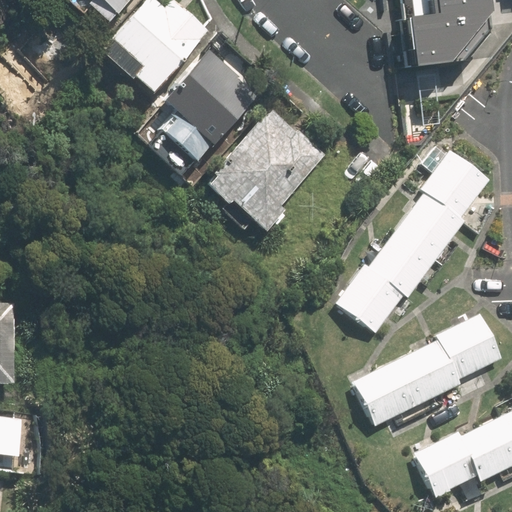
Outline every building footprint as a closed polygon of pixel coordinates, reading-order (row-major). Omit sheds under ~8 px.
[(81,12),(97,27),(123,0),(55,0),(75,19),(81,12)] [(127,80),(143,95),(205,34),(173,1),(162,12),(149,0),(140,0),(91,49),(124,83),(127,80)] [(477,32),(473,0),(413,0),(416,18),(389,22),(398,71),(450,64),(477,32)] [(137,146),(171,181),(254,99),(205,49),(154,99),(169,115),(137,146)] [(223,203),(257,234),(278,212),(272,207),(319,156),(266,107),(194,186),(218,208),(223,203)] [(485,179),(444,150),(360,267),(354,263),(325,304),(364,332),(393,293),(400,298),(485,179)] [(432,341),(343,383),(365,430),(453,389),(449,381),(495,359),(472,311),(427,332),(432,341)] [(449,433),(405,457),(425,495),(467,475),(473,482),(511,462),(511,408),(451,439),(449,433)] [(10,428),(0,426),(0,466),(7,467),(10,428)]
